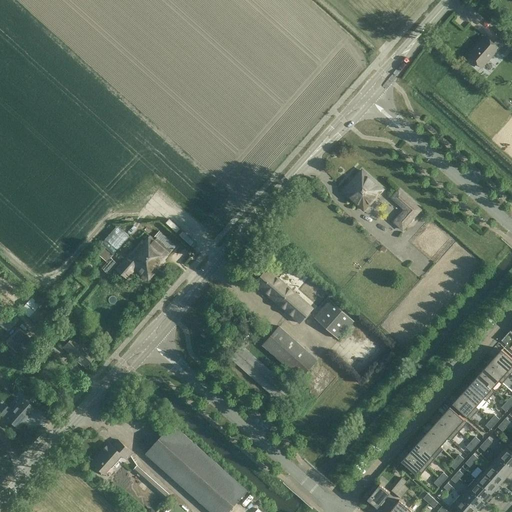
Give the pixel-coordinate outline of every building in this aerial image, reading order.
[(469,55),(482,67),(499,48),(504,53),(509,48),(498,38),(494,44),(485,36),(469,55)] [(511,107),(511,105),(506,100),(503,103),(510,109),(511,107)] [(362,170),(343,191),(364,210),(383,189),(362,170)] [(421,210),(399,190),(392,197),(405,209),(394,222),(403,229),(421,210)] [(309,244),(308,245),(320,255),(320,254),(328,246),(329,247),(328,247),(329,248),(341,234),(341,233),(340,234),(321,216),(322,216),(321,215),(309,229),(309,230),(310,229),(317,236),(309,245),(309,244)] [(177,233),(181,229),(170,219),(167,223),(177,233)] [(114,254),(130,236),(117,225),(101,243),(114,254)] [(144,241),(136,250),(133,253),(132,252),(126,259),(117,269),(127,277),(135,268),(143,275),(142,276),(146,280),(147,278),(148,280),(166,260),(164,259),(176,246),(159,231),(153,238),(150,235),(145,241),(144,241)] [(194,241),(183,232),(180,235),(191,244),(194,241)] [(119,261),(101,244),(95,250),(107,261),(102,268),(108,273),(119,261)] [(255,283),(279,304),(300,323),(313,308),(269,269),(255,283)] [(31,299),(26,304),(22,309),(29,316),(39,305),(38,304),(31,299)] [(355,321),(336,304),(330,299),(314,317),(339,339),(355,321)] [(39,305),(29,316),(29,317),(44,330),(54,319),(39,305)] [(0,314),(0,326),(6,332),(18,319),(6,308),(0,314)] [(300,379),(317,360),(280,326),(263,345),(300,379)] [(20,356),(33,341),(18,327),(5,342),(20,356)] [(84,366),(94,355),(72,335),(62,347),(84,366)] [(231,357),(280,401),(291,389),(241,345),(231,357)] [(511,357),(501,348),(493,357),(493,358),(511,374),(511,372),(511,357)] [(511,374),(493,358),(485,367),(503,383),(511,374)] [(503,383),(485,367),(477,375),(495,392),(495,391),(492,388),(499,380),(502,383),(503,383)] [(495,392),(477,375),(469,385),(487,401),(495,392)] [(7,388),(11,384),(5,378),(1,382),(7,388)] [(487,401),(469,385),(461,394),(479,410),(479,409),(476,406),(483,398),(486,401),(487,401)] [(479,410),(461,394),(452,403),(470,419),(479,410)] [(22,398),(11,410),(5,417),(17,427),(33,409),(22,398)] [(506,411),(511,406),(506,402),(501,407),(506,411)] [(5,417),(11,410),(6,406),(0,412),(0,415),(4,419),(5,417)] [(450,406),(441,415),(459,431),(468,422),(450,406)] [(495,414),(490,420),(495,424),(500,419),(495,414)] [(459,431),(441,415),(433,424),(451,440),(459,431)] [(510,422),(506,418),(502,422),(506,426),(510,422)] [(495,424),(490,420),(485,425),(490,429),(495,424)] [(502,431),(506,426),(502,422),(498,426),(502,431)] [(211,511),(227,511),(247,490),(172,423),(165,431),(146,453),(211,511)] [(451,440),(433,424),(425,433),(440,446),(448,438),(451,440)] [(440,446),(425,433),(417,442),(435,458),(436,458),(432,455),(440,446)] [(475,446),(480,440),(475,436),(471,441),(475,446)] [(492,442),(488,438),(484,442),(488,446),(492,442)] [(126,459),(132,452),(118,439),(118,440),(121,442),(116,448),(109,442),(92,462),(108,476),(109,476),(105,472),(121,454),(126,459)] [(471,451),(475,446),(471,441),(466,447),(471,451)] [(435,458),(417,442),(409,451),(427,467),(435,458)] [(484,450),(488,446),(484,442),(480,446),(484,450)] [(511,452),(504,445),(497,454),(511,467),(511,452)] [(427,467),(409,451),(401,460),(419,476),(427,467)] [(459,464),(464,458),(459,454),(455,459),(459,464)] [(478,458),(473,454),(469,458),(474,462),(478,458)] [(511,469),(511,467),(497,454),(490,462),(506,476),(511,469)] [(470,467),(474,462),(469,458),(465,463),(470,467)] [(455,469),(459,464),(455,459),(450,464),(455,469)] [(506,476),(490,462),(489,462),(492,464),(485,472),(483,470),(482,470),(498,484),(499,484),(506,476)] [(167,498),(170,494),(137,465),(134,469),(167,498)] [(463,474),(459,470),(455,474),(459,478),(463,474)] [(498,484),(482,470),(475,478),(491,492),(498,484)] [(443,472),(439,477),(443,481),(448,476),(443,472)] [(455,483),(459,478),(455,474),(451,479),(455,483)] [(396,494),(407,481),(402,477),(391,490),(396,494)] [(439,487),(443,481),(439,477),(434,482),(439,487)] [(491,492),(475,478),(468,486),(484,501),(491,492)] [(407,481),(396,494),(401,498),(409,488),(404,484),(407,481)] [(452,486),(448,482),(444,487),(448,491),(452,486)] [(377,507),(390,492),(380,483),(377,488),(374,485),(369,492),(371,494),(367,499),(377,507)] [(484,501),(468,486),(470,489),(464,496),(461,494),(477,509),(484,501)] [(429,503),(433,498),(428,493),(423,498),(429,503)] [(473,511),(477,509),(461,494),(449,507),(454,511),(473,511)] [(434,507),(438,502),(433,498),(429,503),(434,507)] [(405,511),(409,507),(399,499),(389,511),(405,511)]
